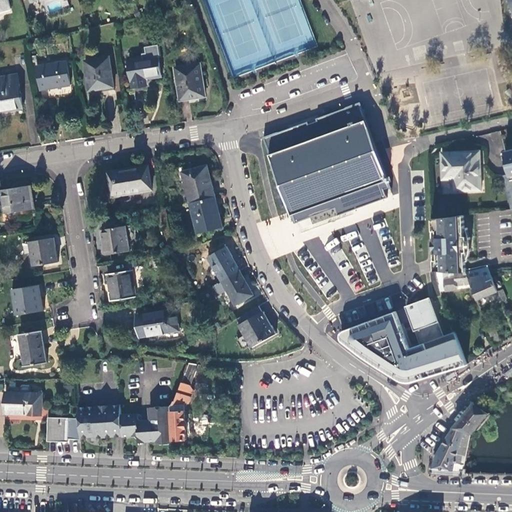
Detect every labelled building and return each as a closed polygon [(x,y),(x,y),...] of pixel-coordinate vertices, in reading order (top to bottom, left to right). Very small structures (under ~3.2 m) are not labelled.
[(0,0),(0,10),(11,7),(9,0),(0,0)] [(158,55),(128,61),(133,87),(144,85),(144,79),(162,75),(158,55)] [(110,58),(84,62),(89,91),(114,87),(110,58)] [(67,61),(38,66),(42,89),(71,84),(67,61)] [(200,64),(176,68),(181,100),(205,96),(200,64)] [(0,111),(23,107),(18,74),(0,77),(0,111)] [(360,102),(264,137),(292,212),(387,177),(360,102)] [(455,191),(482,190),(480,151),(458,152),(457,155),(442,155),(443,179),(454,179),(455,191)] [(181,171),(189,202),(215,196),(211,179),(208,180),(204,165),(181,171)] [(148,166),(110,172),(114,195),(152,189),(148,166)] [(511,210),(511,209),(511,179),(511,174),(503,176),(511,210)] [(35,208),(31,185),(2,190),(3,198),(4,198),(7,213),(35,208)] [(220,215),(215,196),(189,202),(197,233),(219,227),(217,216),(220,215)] [(439,261),(435,261),(435,262),(435,266),(435,271),(454,272),(454,269),(466,269),(466,264),(465,253),(467,253),(467,237),(465,237),(464,215),(433,218),(434,254),(438,254),(439,261)] [(130,250),(126,225),(101,229),(105,254),(130,250)] [(59,262),(55,237),(30,241),(34,266),(59,262)] [(209,257),(222,280),(240,271),(227,247),(209,257)] [(476,276),(469,278),(471,284),(477,300),(499,291),(497,288),(493,276),(488,267),(480,269),(480,271),(475,273),(476,276)] [(136,297),(131,270),(108,274),(110,291),(108,292),(110,301),(136,297)] [(253,294),(240,271),(222,280),(236,304),(253,294)] [(457,285),(471,284),(469,278),(466,272),(454,272),(435,271),(440,292),(458,289),(457,285)] [(498,275),(493,276),(497,288),(502,286),(498,275)] [(44,309),(40,285),(13,289),(17,314),(44,309)] [(503,289),(499,291),(503,301),(508,298),(503,289)] [(416,329),(422,342),(443,335),(430,299),(407,307),(415,329),(416,329)] [(262,311),(259,306),(238,318),(241,323),(239,325),(252,346),(276,333),(263,311),(262,311)] [(175,308),(136,314),(139,336),(179,329),(175,308)] [(454,331),(443,335),(422,342),(409,347),(395,315),(374,323),(341,335),(407,380),(467,364),(454,331)] [(496,327),(488,330),(495,346),(502,343),(496,327)] [(48,362),(43,331),(20,334),(26,365),(48,362)] [(191,385),(199,363),(189,361),(173,404),(173,406),(173,410),(172,410),(173,440),(187,439),(184,404),(189,404),(194,390),(191,385)] [(44,392),(5,390),(4,415),(44,416),(44,392)] [(473,435),(490,413),(474,402),(452,428),(453,428),(472,434),(473,435)] [(117,436),(123,435),(121,414),(120,404),(115,405),(82,406),(79,407),(81,437),(91,437),(91,440),(96,440),(96,437),(117,436)] [(158,443),(173,442),(173,440),(172,410),(173,410),(173,406),(162,407),(162,410),(151,410),(151,419),(156,418),(156,422),(158,440),(158,443)] [(213,409),(201,410),(202,419),(213,418),(213,409)] [(131,413),(121,414),(123,435),(139,435),(139,430),(141,430),(143,428),(143,423),(135,423),(134,413),(131,413)] [(79,418),(49,416),(48,441),(69,441),(69,438),(80,439),(79,418)] [(148,441),(158,440),(156,422),(147,423),(143,423),(143,428),(141,430),(139,430),(139,435),(140,441),(148,441)] [(455,463),(465,465),(472,434),(453,428),(444,442),(436,455),(432,469),(454,471),(455,463)]
